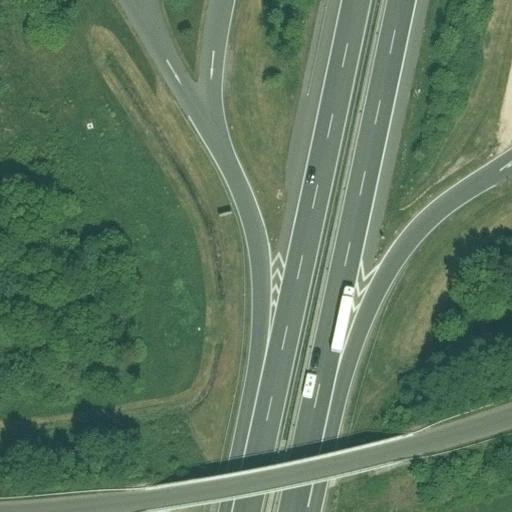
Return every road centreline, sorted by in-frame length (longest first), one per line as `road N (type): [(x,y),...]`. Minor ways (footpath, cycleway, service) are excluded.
road 1 (motorway): [(294,511),(404,0)]
road 2 (motorway): [(355,0),(247,511)]
road 3 (unclassified): [(104,511),(274,486),(511,420)]
